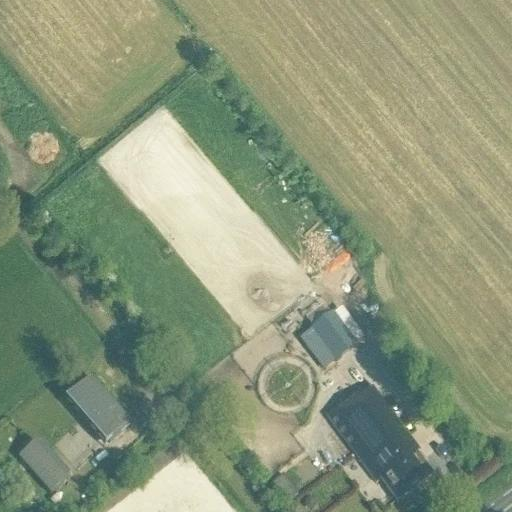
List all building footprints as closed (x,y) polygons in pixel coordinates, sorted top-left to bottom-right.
[(316,346),(333,334),(328,326),(310,338),(316,346)] [(349,326),(319,348),(333,367),(363,345),(349,326)] [(318,372),(326,363),(314,352),(306,360),(318,372)] [(111,388),(124,400),(131,392),(118,380),(111,388)] [(90,383),(64,405),(104,449),(130,428),(90,383)] [(382,482),(399,503),(430,478),(413,457),(419,452),(371,392),(359,402),(355,397),(326,420),(378,485),(382,482)] [(335,407),(295,430),(319,472),(348,456),(341,443),(335,447),(319,420),(337,410),(335,407)] [(17,462),(48,499),(67,482),(35,446),(17,462)]
